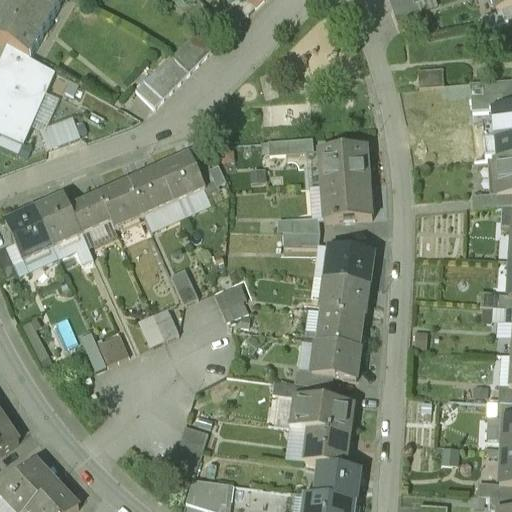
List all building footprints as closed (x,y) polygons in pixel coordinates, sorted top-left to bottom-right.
[(28,63),(63,0),(16,0),(0,29),(0,47),(8,52),(28,63)] [(244,0),(237,0),(216,21),(231,36),(255,11),(244,0)] [(423,0),(386,0),(397,30),(419,22),(414,7),(425,3),(423,0)] [(511,9),(511,0),(490,0),(496,15),(504,13),(511,9)] [(504,13),(496,15),(482,20),(486,32),(508,24),(504,13)] [(172,62),(188,79),(214,52),(198,36),(172,62)] [(28,63),(8,52),(0,70),(0,138),(21,148),(52,77),(28,63)] [(170,60),(135,95),(153,114),(188,79),(172,62),(170,60)] [(442,74),(417,76),(419,94),(443,92),(442,74)] [(493,114),(511,113),(509,87),(470,90),(472,119),(493,117),(493,114)] [(493,117),(497,164),(511,162),(511,112),(511,113),(493,114),(493,117)] [(80,143),(73,122),(51,130),(58,151),(80,143)] [(0,153),(16,161),(21,148),(0,138),(0,153)] [(312,144),(266,147),(267,161),(313,157),(312,144)] [(318,156),(321,192),(368,188),(365,152),(318,156)] [(158,173),(173,209),(203,196),(205,195),(197,176),(190,159),(158,173)] [(511,162),(497,164),(495,164),(498,199),(498,200),(511,199),(511,162)] [(208,170),(197,176),(205,195),(203,196),(206,201),(219,195),(208,170)] [(173,209),(158,173),(128,186),(144,222),(173,209)] [(144,222),(128,186),(99,199),(111,226),(115,235),(144,222)] [(371,224),(368,188),(321,192),(324,228),(371,224)] [(111,226),(99,199),(70,212),(82,239),(111,226)] [(501,212),(511,211),(511,199),(498,200),(498,199),(471,201),(472,214),(501,212)] [(35,213),(52,252),(82,239),(70,212),(64,200),(35,213)] [(511,211),(501,212),(500,232),(511,232),(511,211)] [(52,252),(35,213),(5,227),(22,266),(52,252)] [(318,222),(281,224),(282,237),(319,239),(318,222)] [(319,239),(282,237),(283,253),(317,253),(319,239)] [(6,252),(0,255),(0,269),(7,285),(18,280),(6,252)] [(330,253),(326,286),(368,291),(373,258),(330,253)] [(198,304),(184,273),(170,280),(184,310),(198,304)] [(364,323),(368,291),(326,286),(321,317),(364,323)] [(215,302),(226,328),(248,318),(243,307),(247,305),(240,291),(215,302)] [(511,314),(511,299),(482,298),(481,312),(505,314),(511,314)] [(167,311),(137,325),(149,352),(179,338),(167,311)] [(360,355),(364,323),(321,317),(316,349),(360,355)] [(41,333),(35,322),(21,329),(40,366),(48,362),(35,336),(41,333)] [(96,351),(91,339),(80,343),(95,377),(106,371),(96,351)] [(127,361),(117,340),(96,351),(106,371),(127,361)] [(356,386),(360,355),(316,349),(312,378),(311,380),(332,382),(356,386)] [(297,375),(294,390),(304,391),(331,395),(332,382),(311,380),(312,378),(297,375)] [(297,403),(303,403),(304,391),(294,390),(271,387),(269,400),(296,404),(297,403)] [(511,409),(511,394),(508,394),(508,392),(499,392),(498,408),(511,409)] [(303,403),(297,403),(296,404),(293,434),(312,437),(349,442),(353,410),(303,403)] [(511,422),(511,409),(498,408),(497,423),(503,423),(503,422),(511,422)] [(0,459),(19,447),(1,420),(0,420),(0,459)] [(503,423),(501,456),(511,456),(511,422),(503,422),(503,423)] [(205,440),(183,434),(173,475),(195,480),(205,440)] [(344,473),(349,442),(312,437),(308,469),(323,471),(344,473)] [(459,454),(443,453),(442,468),(458,469),(459,454)] [(511,456),(501,456),(499,490),(499,492),(511,492),(511,456)] [(0,499),(11,511),(32,511),(56,490),(34,466),(0,498),(0,499)] [(344,473),(323,471),(318,502),(356,507),(357,507),(361,475),(344,473)] [(229,491),(192,486),(185,509),(195,511),(220,511),(222,510),(226,511),(229,491)] [(511,503),(511,492),(499,492),(499,490),(489,489),(489,502),(511,503)] [(77,511),(56,490),(32,511),(77,511)] [(318,502),(308,501),(306,511),(354,511),(356,507),(318,502)] [(511,511),(511,503),(489,502),(488,511),(511,511)]
